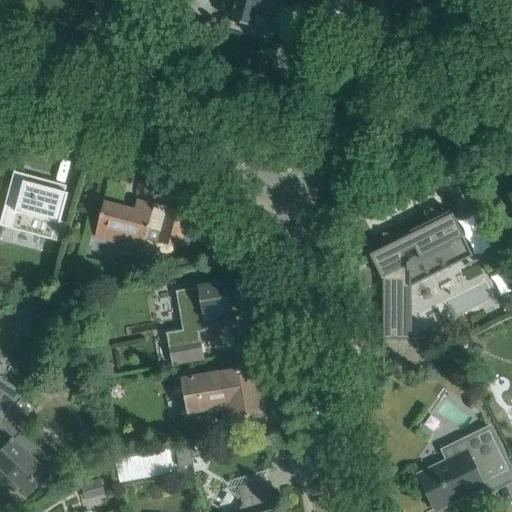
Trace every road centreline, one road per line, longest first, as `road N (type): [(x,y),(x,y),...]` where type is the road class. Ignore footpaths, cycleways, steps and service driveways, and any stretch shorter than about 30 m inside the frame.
road 1 (residential): [(345,511),(322,392),(313,281),(292,193)]
road 2 (tertiary): [(256,150),(0,82)]
road 3 (tertiary): [(311,153),(511,53)]
